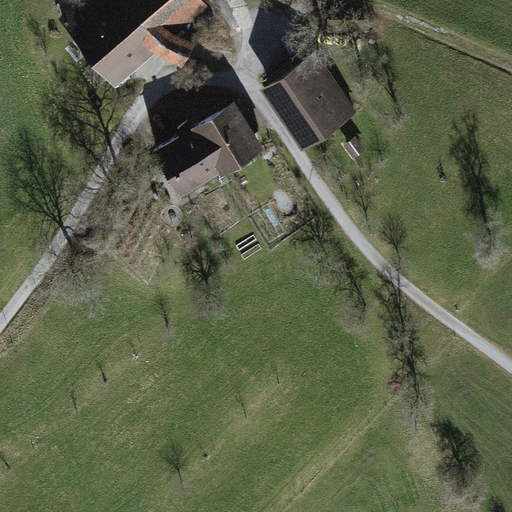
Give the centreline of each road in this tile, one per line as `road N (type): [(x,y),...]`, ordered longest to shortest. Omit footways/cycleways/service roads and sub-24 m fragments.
road 1 (track): [(243,78),(342,232),(511,366)]
road 2 (residential): [(0,331),(131,129),(197,80),(243,78)]
